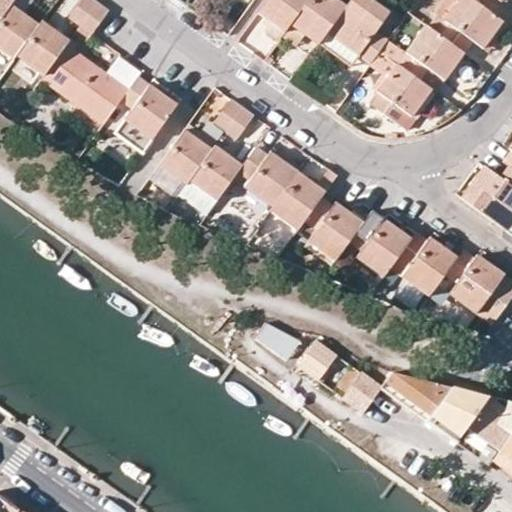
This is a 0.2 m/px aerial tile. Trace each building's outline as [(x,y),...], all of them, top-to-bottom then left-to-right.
[(11,0),(0,0),(0,20),(10,6),(14,2),(11,0)] [(97,2),(93,0),(81,0),(69,17),(80,26),(97,2)] [(309,0),(265,0),(256,13),(285,34),(292,24),(309,0)] [(335,0),(309,0),(292,24),(305,35),(319,45),(328,32),(346,7),(335,0)] [(387,40),(375,32),(388,13),(371,0),(351,0),(346,7),(328,32),(370,63),(379,51),(387,40)] [(491,13),(472,0),(458,0),(444,20),(437,16),(429,28),(463,53),(472,41),(482,47),(502,20),(491,13)] [(472,0),(491,13),(500,0),(472,0)] [(88,42),(92,34),(108,10),(97,2),(80,26),(75,33),(88,42)] [(39,26),(10,6),(0,20),(0,50),(13,61),(17,56),(39,26)] [(17,56),(44,75),(66,45),(69,41),(42,21),(39,26),(17,56)] [(238,42),(261,56),(273,36),(249,22),(238,42)] [(285,34),(283,37),(297,47),(305,35),(292,24),(285,34)] [(455,65),(463,53),(429,28),(426,26),(406,53),(387,40),(379,51),(398,65),(431,90),(434,92),(455,65)] [(44,75),(41,80),(103,125),(121,101),(128,91),(106,74),(66,45),(44,75)] [(138,77),(141,73),(118,57),(106,74),(128,91),(138,77)] [(411,117),(431,90),(398,65),(378,91),(381,94),(372,106),(406,130),(415,119),(411,117)] [(128,91),(121,101),(132,109),(118,130),(146,148),(177,105),(138,77),(128,91)] [(213,124),(225,132),(242,109),(230,100),(213,124)] [(254,117),(242,109),(225,132),(237,140),(254,117)] [(212,151),(184,131),(159,165),(187,186),(191,181),(212,151)] [(508,166),(511,169),(511,143),(508,149),(511,150),(502,162),(508,166)] [(215,147),(212,151),(191,181),(216,200),(233,177),(241,166),(215,147)] [(270,152),(267,157),(254,148),(241,166),(233,177),(273,207),(297,173),(270,152)] [(159,165),(149,178),(178,199),(181,194),(187,186),(159,165)] [(511,169),(508,166),(500,179),(511,187),(511,169)] [(484,167),(462,197),(503,228),(511,216),(511,187),(500,179),(484,167)] [(297,230),(303,222),(319,198),(324,192),(297,173),(273,207),(271,210),(297,230)] [(187,186),(181,194),(207,213),(216,200),(191,181),(187,186)] [(319,198),(303,222),(314,229),(307,240),(334,260),(343,247),(361,223),(335,203),(332,207),(319,198)] [(361,223),(343,247),(384,277),(391,268),(411,240),(383,220),(370,212),(366,216),(361,223)] [(511,216),(503,228),(511,234),(511,216)] [(411,240),(391,268),(429,296),(437,285),(457,258),(429,238),(427,241),(423,237),(416,233),(411,240)] [(330,265),(334,260),(307,240),(303,246),(330,265)] [(457,258),(437,285),(476,313),(478,310),(494,322),(509,303),(511,298),(511,285),(502,279),(503,276),(476,256),(474,259),(462,251),(461,252),(457,258)] [(287,359),(299,342),(265,324),(257,338),(287,359)] [(316,341),(298,366),(318,381),(337,356),(316,341)] [(338,386),(346,393),(361,374),(351,366),(338,386)] [(385,381),(380,388),(425,421),(431,415),(450,387),(391,373),(385,381)] [(342,399),(362,414),(380,388),(361,374),(346,393),(342,399)] [(489,396),(450,387),(431,415),(461,437),(489,396)] [(511,401),(493,397),(489,396),(461,437),(457,444),(486,465),(491,459),(511,429),(511,401)] [(457,444),(461,437),(431,415),(425,421),(457,444)] [(511,429),(491,459),(511,474),(511,429)] [(511,484),(511,474),(491,459),(486,465),(511,484)] [(0,511),(19,511),(0,498),(0,511)]
